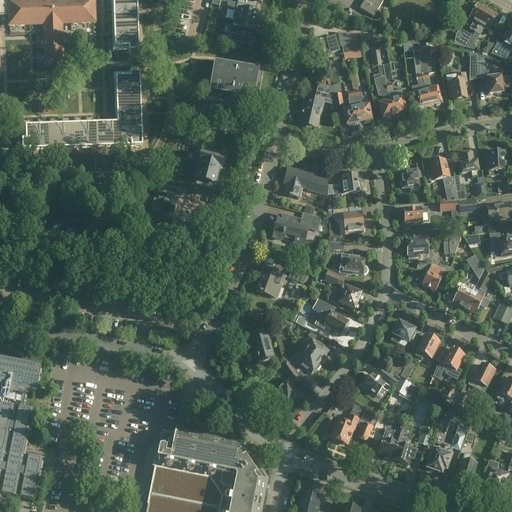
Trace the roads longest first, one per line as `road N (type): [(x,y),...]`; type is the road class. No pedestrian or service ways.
road 1 (tertiary): [(189,364),(237,277),(273,145)]
road 2 (residential): [(189,364),(0,322)]
road 3 (tertiary): [(467,511),(367,486),(289,453)]
road 4 (residential): [(297,425),(344,371),(387,295)]
road 5 (tertiary): [(273,145),(307,0)]
road 6 (residential): [(387,295),(374,149)]
road 7 (residential): [(374,149),(511,123)]
road 8 (residential): [(511,356),(387,295)]
road 9 (tertiary): [(289,453),(189,364)]
